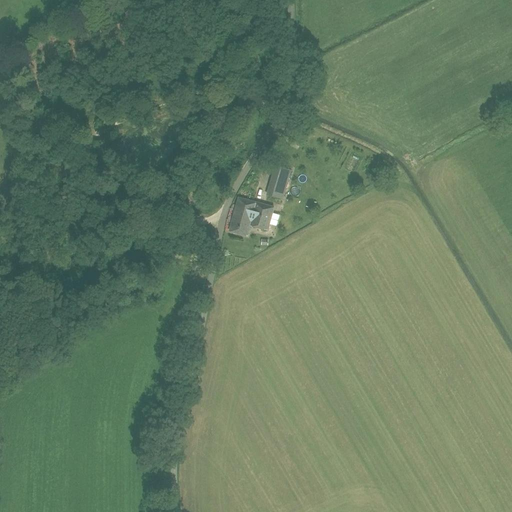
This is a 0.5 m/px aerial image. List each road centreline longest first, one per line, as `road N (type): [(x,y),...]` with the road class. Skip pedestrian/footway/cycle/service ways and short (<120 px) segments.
road 1 (unclassified): [(176,511),(182,398),(220,224),(290,96),(291,0)]
road 2 (track): [(244,0),(249,48),(236,75),(89,137),(70,164),(58,235)]
road 3 (track): [(58,235),(220,224)]
